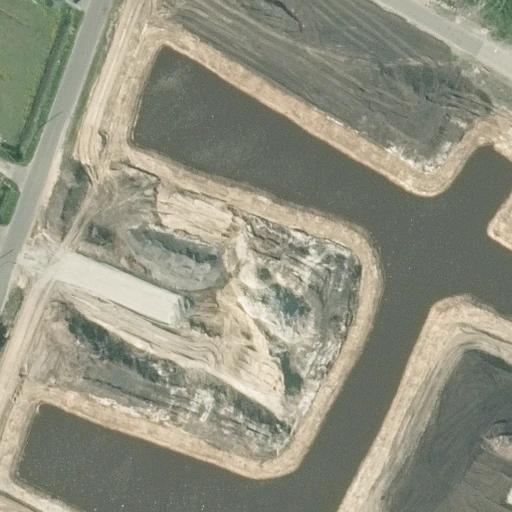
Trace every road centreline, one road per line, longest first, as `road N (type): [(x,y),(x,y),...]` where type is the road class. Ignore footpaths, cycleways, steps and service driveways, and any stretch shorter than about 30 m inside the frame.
road 1 (unclassified): [(12,250),(99,0)]
road 2 (residential): [(12,250),(178,312)]
road 3 (unclassified): [(511,66),(395,0)]
